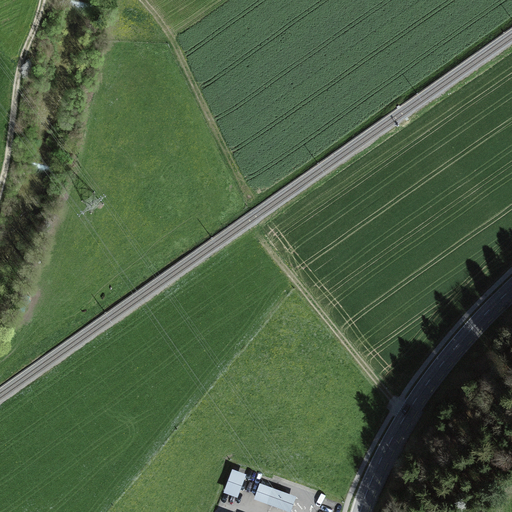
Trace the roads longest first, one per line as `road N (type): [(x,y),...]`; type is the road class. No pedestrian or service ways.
road 1 (primary): [(361,511),(408,413),(511,290)]
road 2 (track): [(260,240),(408,413)]
road 3 (track): [(248,198),(174,48),(139,0)]
road 4 (track): [(42,0),(19,67),(0,189)]
